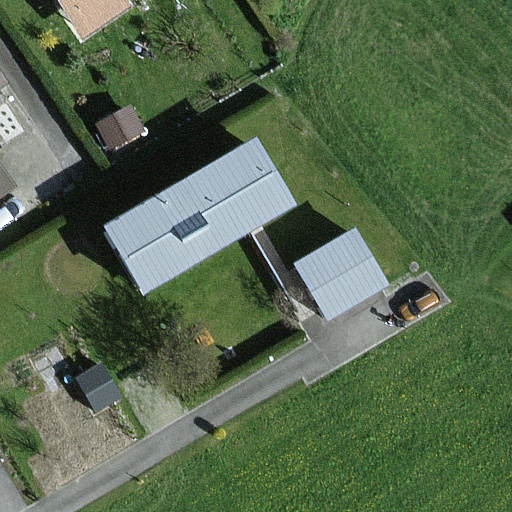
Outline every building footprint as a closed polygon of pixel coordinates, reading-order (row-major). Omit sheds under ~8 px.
[(59,0),(84,35),(127,5),(123,0),(59,0)] [(143,129),(131,108),(101,125),(113,146),(143,129)] [(257,143),(111,228),(147,289),(293,205),(257,143)] [(0,197),(10,190),(0,174),(0,197)] [(350,234),(301,264),(333,317),(382,287),(350,234)] [(119,395),(101,365),(80,378),(98,408),(119,395)]
